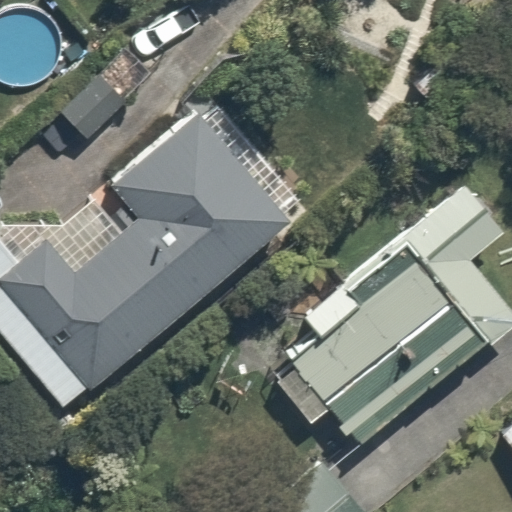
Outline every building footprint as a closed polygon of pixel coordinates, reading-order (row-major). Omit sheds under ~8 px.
[(432,99),(471,66),(443,32),(404,65),(432,99)] [(83,137),(129,97),(106,72),(61,112),(83,137)] [(99,233),(74,204),(0,267),(0,277),(98,391),(309,209),(206,90),(101,180),(126,209),(99,233)] [(296,309),(308,326),(286,342),(294,354),(264,376),(302,429),(333,406),(350,430),(511,312),(511,311),(463,245),(496,221),(468,183),(296,309)] [(511,420),(498,433),(511,447),(511,420)]
